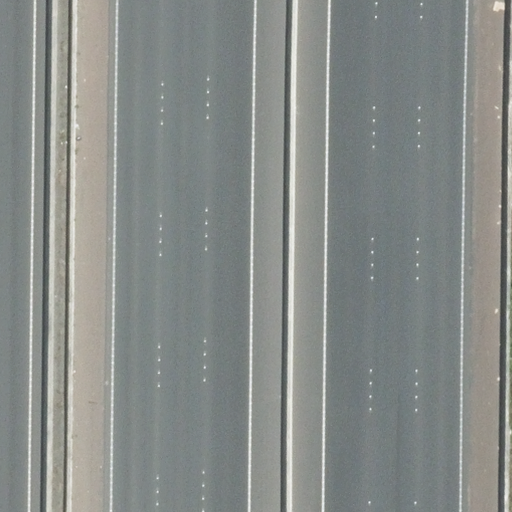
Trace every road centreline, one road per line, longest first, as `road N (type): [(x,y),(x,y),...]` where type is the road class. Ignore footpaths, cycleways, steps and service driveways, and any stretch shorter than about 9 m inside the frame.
road 1 (motorway): [(184,511),(192,0)]
road 2 (motorway): [(397,0),(394,511)]
